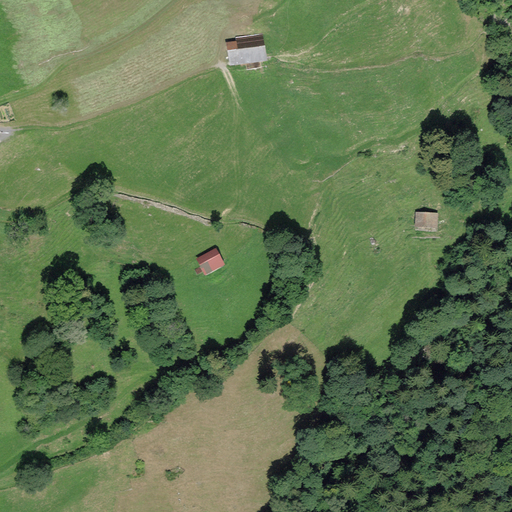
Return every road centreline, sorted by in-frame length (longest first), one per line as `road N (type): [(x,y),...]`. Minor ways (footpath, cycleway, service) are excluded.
road 1 (track): [(0,128),(62,128),(134,104),(214,67),(230,28),(285,0)]
road 2 (track): [(175,0),(118,41),(0,101)]
